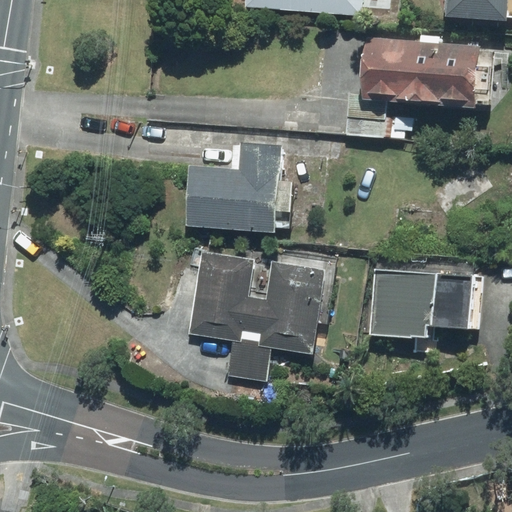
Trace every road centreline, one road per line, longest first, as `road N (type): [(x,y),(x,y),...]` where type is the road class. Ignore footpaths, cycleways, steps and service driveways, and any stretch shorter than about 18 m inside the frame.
road 1 (residential): [(0,382),(225,451),(348,464)]
road 2 (residential): [(348,464),(281,483),(228,482),(131,460)]
road 3 (residential): [(348,464),(511,426)]
road 4 (residential): [(131,460),(0,412)]
road 5 (primary): [(131,460),(36,444),(0,448)]
